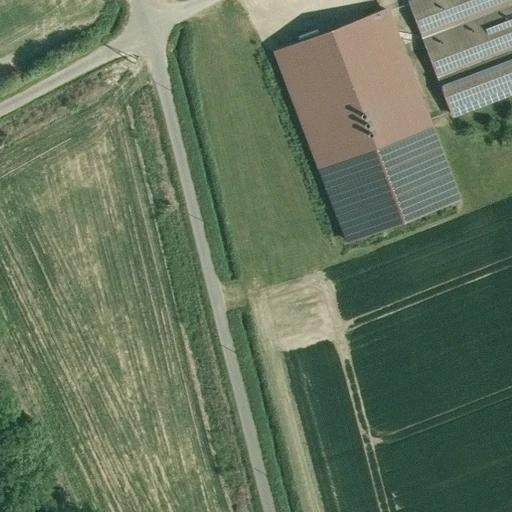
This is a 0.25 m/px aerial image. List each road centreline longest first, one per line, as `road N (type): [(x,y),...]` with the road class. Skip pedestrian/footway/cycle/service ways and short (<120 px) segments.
road 1 (unclassified): [(269,511),(151,28)]
road 2 (unclassified): [(0,109),(151,28)]
